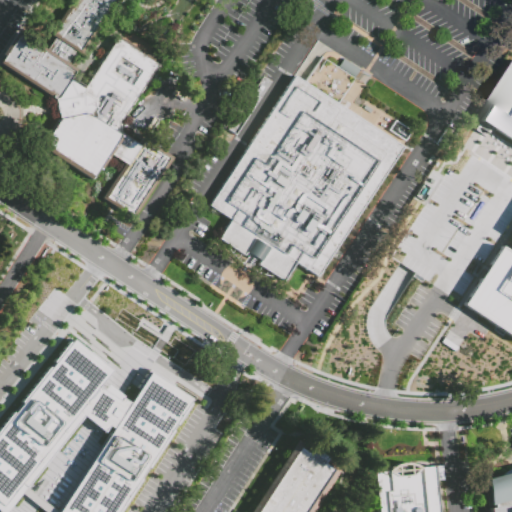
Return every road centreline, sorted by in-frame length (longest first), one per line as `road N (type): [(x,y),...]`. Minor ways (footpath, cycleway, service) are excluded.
road 1 (tertiary): [(288,379),(404,411),(511,400)]
road 2 (tertiary): [(0,190),(149,289)]
